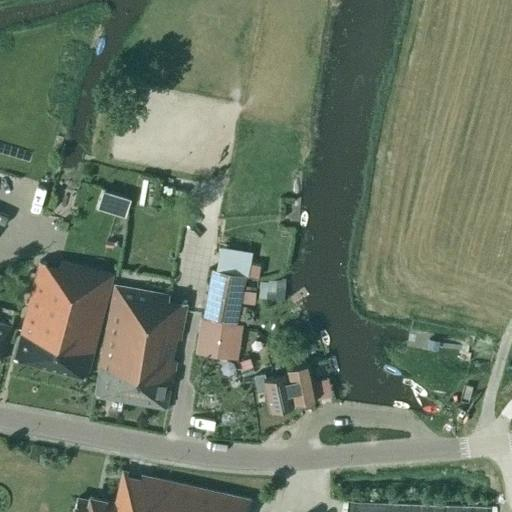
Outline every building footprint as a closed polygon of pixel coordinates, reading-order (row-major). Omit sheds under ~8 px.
[(102,200),(99,209),(121,214),(123,205),(102,200)] [(113,275),(61,262),(59,266),(40,261),(14,359),(87,378),(113,275)] [(248,275),(248,276),(258,278),(260,265),(250,263),(248,275)] [(245,275),(212,269),(203,316),(237,323),(240,301),(242,289),(245,275)] [(95,394),(167,407),(171,381),(173,381),(187,303),(167,299),(167,294),(114,285),(95,394)] [(242,289),(240,301),(254,303),(256,291),(242,289)] [(200,318),(196,345),(239,351),(243,324),(200,318)] [(0,361),(1,362),(6,339),(13,341),(16,326),(0,322),(0,361)] [(429,339),(427,348),(438,350),(439,341),(429,339)] [(263,373),(253,375),(257,392),(265,390),(269,410),(288,406),(288,404),(316,398),(312,382),(308,364),(285,369),(286,374),(265,379),(263,373)] [(247,511),(250,498),(123,470),(115,504),(104,501),(104,500),(91,497),(90,501),(77,498),(73,511),(247,511)]
